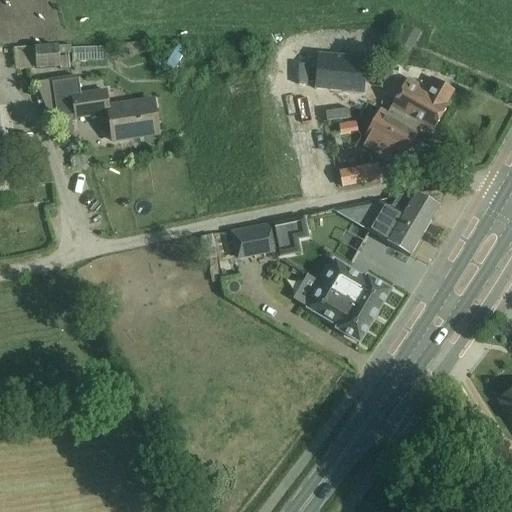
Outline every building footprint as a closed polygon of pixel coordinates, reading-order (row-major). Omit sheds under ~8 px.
[(397,48),(409,54),(419,34),(407,28),(397,48)] [(36,70),(60,68),(58,45),(34,47),(36,70)] [(31,48),(15,48),(14,63),(31,63),(31,48)] [(108,62),(107,52),(76,54),(76,64),(108,62)] [(318,55),(314,90),(364,95),(367,60),(346,58),(318,55)] [(158,135),(153,100),(108,107),(106,92),(80,95),(78,77),(49,82),(55,122),(75,118),(76,119),(98,115),(99,121),(109,120),(113,142),(158,135)] [(433,132),(448,106),(446,105),(454,91),(431,78),(425,89),(408,79),(387,115),(417,132),(421,125),(433,132)] [(404,159),(419,133),(417,132),(387,115),(381,111),(366,137),(369,139),(364,146),(388,160),(392,152),(404,159)] [(59,122),(60,133),(73,131),(72,121),(59,122)] [(341,134),(357,132),(356,124),(340,127),(341,134)] [(0,139),(0,183),(1,183),(0,178),(0,154),(1,155),(2,157),(20,154),(34,152),(32,136),(17,138),(18,144),(1,147),(0,139)] [(70,163),(71,168),(88,165),(85,153),(74,156),(70,163)] [(364,167),(367,183),(379,181),(376,165),(364,167)] [(403,216),(400,221),(386,244),(409,257),(439,207),(438,207),(440,204),(443,204),(441,192),(448,191),(448,190),(417,194),(416,194),(403,216)] [(386,244),(400,221),(403,216),(380,202),(364,230),(386,244)] [(303,218),(273,224),(280,257),(299,253),(297,239),(307,237),(303,218)] [(272,224),(230,232),(236,261),(278,253),(272,224)] [(321,285),(374,317),(389,291),(367,278),(365,280),(335,262),(330,269),(326,267),(319,278),(324,281),(321,285)] [(374,317),(321,285),(318,290),(314,287),(307,299),(311,301),(307,309),(338,327),(336,329),(359,343),(374,317)] [(511,421),(511,391),(498,400),(511,421)]
